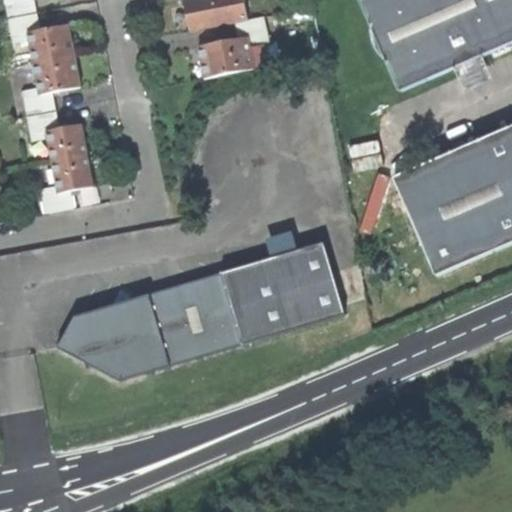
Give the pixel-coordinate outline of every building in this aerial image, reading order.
[(37,13),(34,0),(6,0),(10,18),(37,13)] [(235,23),(248,21),(243,0),(184,0),(183,0),(189,32),(235,23)] [(398,100),(511,49),(511,4),(510,0),(355,0),(369,32),(410,39),(385,70),(398,100)] [(15,43),(30,41),(28,34),(41,32),(37,16),(11,21),(15,43)] [(238,40),(248,38),(266,35),(263,18),(248,21),(235,23),(238,40)] [(70,26),(41,32),(28,34),(30,41),(39,89),(40,97),(54,95),(82,90),(70,26)] [(268,45),(266,35),(248,38),(250,48),(264,46),(268,45)] [(250,48),(248,38),(238,40),(198,47),(204,80),(268,68),(264,46),(250,48)] [(28,117),(57,112),(54,95),(40,97),(39,89),(24,92),(28,117)] [(61,130),(57,112),(28,117),(33,142),(49,139),(47,132),(61,130)] [(83,126),(61,130),(47,132),(49,139),(58,187),(59,195),(72,193),(95,189),(83,126)] [(511,132),(391,185),(433,283),(511,248),(511,132)] [(75,210),(72,193),(59,195),(58,187),(42,190),(47,215),(75,210)] [(346,315),(324,244),(132,301),(131,297),(125,294),(121,291),(111,308),(76,317),(58,348),(121,382),(346,315)]
